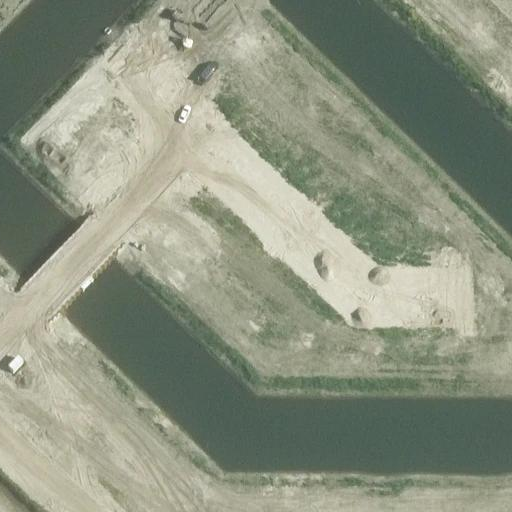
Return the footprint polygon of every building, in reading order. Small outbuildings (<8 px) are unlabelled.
[(450,0),(447,3),(456,12),(463,5),(480,21),(500,0),(450,0)] [(511,0),(500,0),(480,21),(498,38),(490,45),(499,54),(511,41),(511,31),(508,27),(511,22),(511,0)] [(254,75),(232,98),(245,110),(247,108),(264,124),(284,103),(275,95),(288,82),(262,57),(249,70),(254,75)] [(90,108),(77,122),(90,134),(103,121),(90,108)] [(103,121),(90,134),(103,147),(116,133),(103,121)] [(77,122),(64,135),(77,148),(90,134),(77,122)] [(90,134),(77,148),(90,161),(103,147),(90,134)] [(64,135),(51,149),(64,162),(77,148),(64,135)] [(77,148),(64,162),(77,174),(90,161),(77,148)] [(51,149),(38,163),(51,175),(64,162),(51,149)] [(64,162),(51,175),(64,188),(77,174),(64,162)] [(227,252),(192,287),(203,298),(215,286),(234,305),(275,262),(255,242),(237,261),(227,252)] [(33,385),(13,407),(30,423),(61,390),(44,374),(51,367),(42,358),(24,376),(33,385)] [(61,390),(30,423),(47,440),(68,418),(77,427),(94,409),(85,400),(79,407),(61,390)] [(92,447),(74,466),(91,482),(119,453),(102,437),(109,429),(100,420),(83,438),(92,447)] [(119,453),(91,482),(108,499),(126,480),(135,489),(153,471),(144,462),(136,470),(119,453)] [(160,478),(129,509),(132,511),(167,511),(181,499),(160,478)] [(194,511),(181,499),(167,511),(194,511)]
